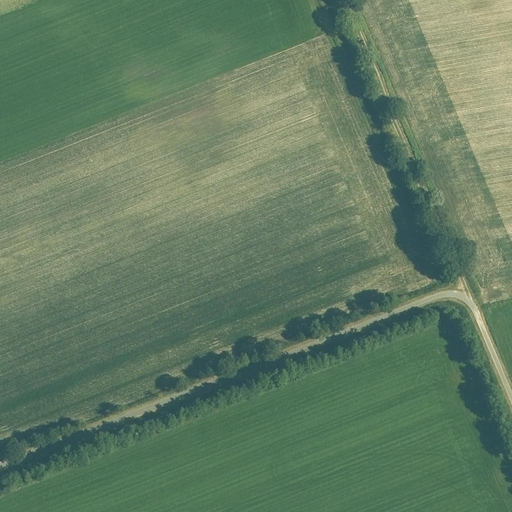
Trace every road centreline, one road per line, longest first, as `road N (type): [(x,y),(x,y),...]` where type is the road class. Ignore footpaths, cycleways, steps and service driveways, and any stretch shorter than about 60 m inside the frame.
road 1 (unclassified): [(511,376),(479,296),(435,291),(0,463)]
road 2 (track): [(479,296),(359,0)]
